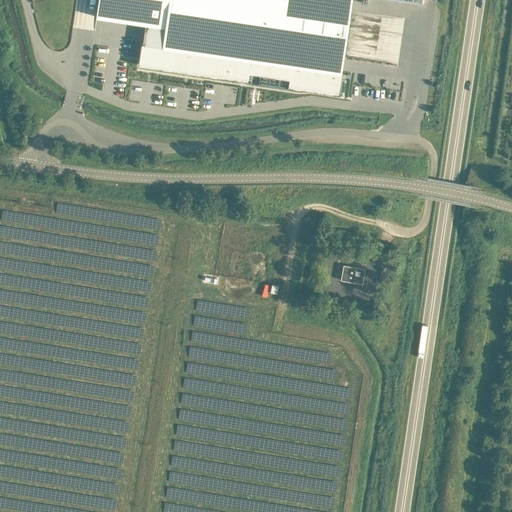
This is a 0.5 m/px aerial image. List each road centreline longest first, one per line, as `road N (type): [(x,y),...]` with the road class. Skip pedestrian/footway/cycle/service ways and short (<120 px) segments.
road 1 (unclassified): [(379,226),(409,231),(426,222),(434,156),(419,140),(331,132),(141,153),(108,151),(61,123),(44,132),(36,167)]
road 2 (primary): [(402,511),(477,0)]
road 3 (unclassified): [(511,209),(389,182),(132,179),(36,167)]
road 4 (unknown): [(72,125),(67,75),(26,0)]
